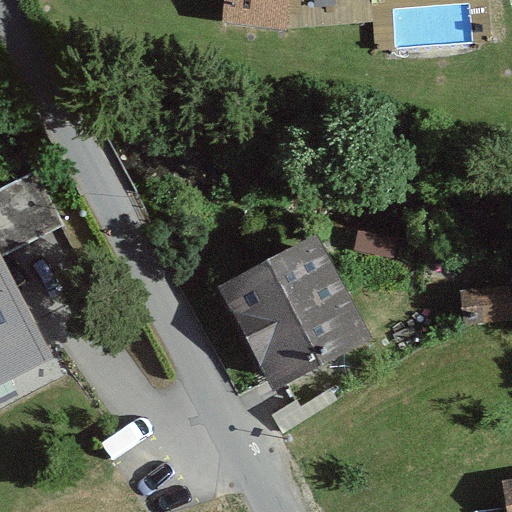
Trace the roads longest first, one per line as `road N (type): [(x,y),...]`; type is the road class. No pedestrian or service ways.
road 1 (residential): [(275,511),(126,228)]
road 2 (unclassified): [(126,228),(7,0)]
